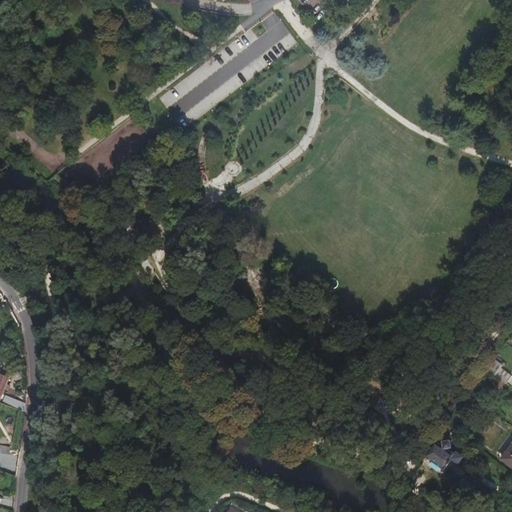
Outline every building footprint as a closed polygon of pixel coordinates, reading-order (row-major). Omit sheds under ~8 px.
[(289,77),(317,65),(312,53),(283,65),(289,77)] [(511,375),(502,368),(503,365),(495,359),(488,370),(498,377),(506,383),(511,375)] [(0,399),(9,378),(10,367),(5,365),(0,376),(0,399)] [(506,383),(498,377),(493,383),(503,390),(507,384),(506,383)] [(473,408),(477,402),(469,396),(465,402),(473,408)] [(26,406),(9,399),(6,406),(26,413),(26,406)] [(438,440),(427,455),(426,456),(446,470),(454,459),(460,464),(465,456),(457,451),(456,452),(438,440)] [(0,452),(9,454),(10,447),(0,444),(0,452)] [(511,444),(501,459),(511,467),(511,444)]
